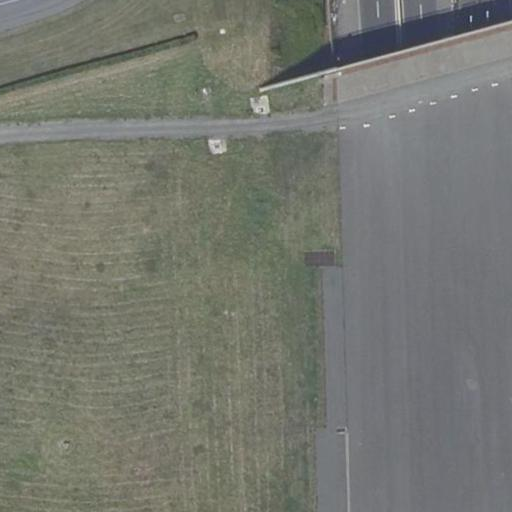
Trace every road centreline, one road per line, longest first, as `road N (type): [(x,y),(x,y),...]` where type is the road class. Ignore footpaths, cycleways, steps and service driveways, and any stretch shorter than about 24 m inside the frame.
road 1 (track): [(511,69),(321,121),(0,141)]
road 2 (trunk): [(373,0),(392,511)]
road 3 (trunk): [(437,511),(419,0)]
road 4 (unclassified): [(511,126),(508,0)]
